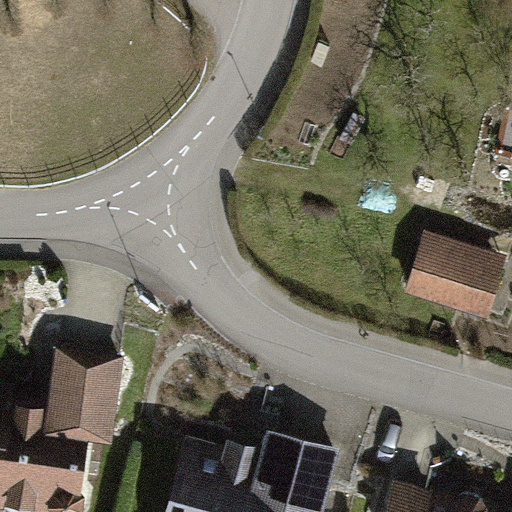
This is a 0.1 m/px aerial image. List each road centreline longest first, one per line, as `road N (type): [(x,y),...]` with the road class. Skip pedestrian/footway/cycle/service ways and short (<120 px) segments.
road 1 (residential): [(154,239),(239,324),(511,412)]
road 2 (residential): [(276,0),(274,18),(154,239)]
road 3 (residential): [(0,223),(154,239)]
